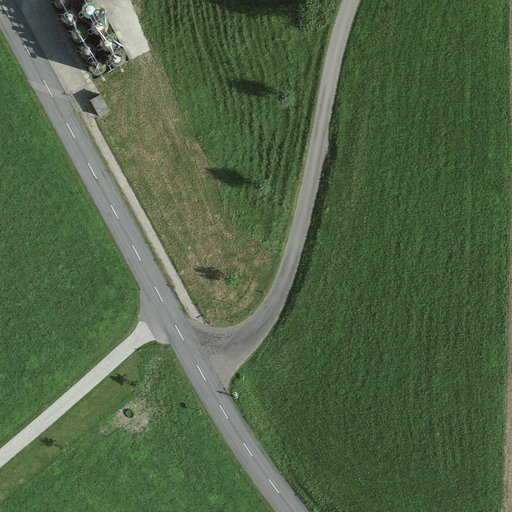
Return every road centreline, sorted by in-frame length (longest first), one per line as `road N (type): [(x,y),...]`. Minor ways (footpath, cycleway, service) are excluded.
road 1 (unclassified): [(351,0),(280,291),(254,329),(196,363)]
road 2 (unclassified): [(3,0),(196,363)]
road 3 (unclassified): [(196,363),(293,511)]
